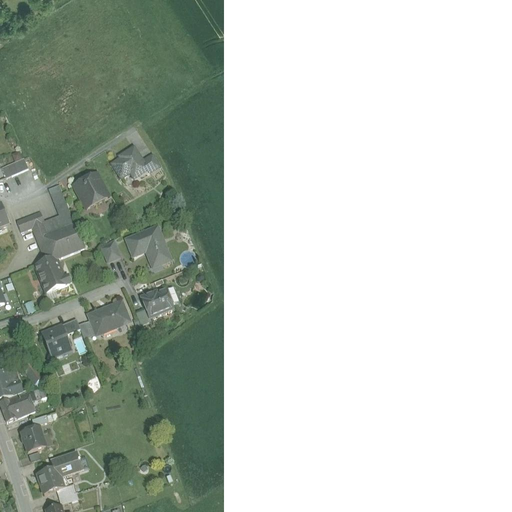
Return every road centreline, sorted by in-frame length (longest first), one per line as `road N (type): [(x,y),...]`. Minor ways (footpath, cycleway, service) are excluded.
road 1 (residential): [(0,198),(11,205),(42,192),(132,130)]
road 2 (residential): [(0,328),(125,283)]
